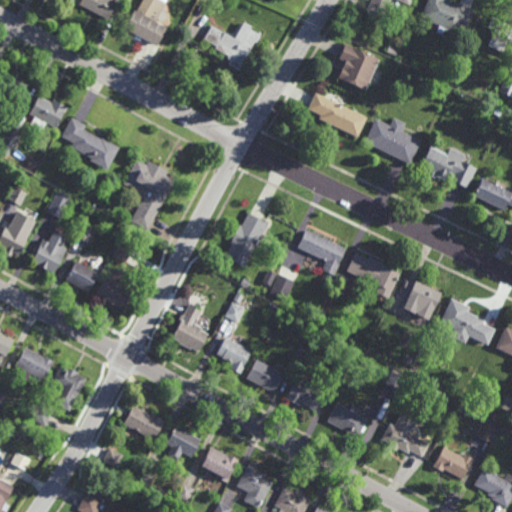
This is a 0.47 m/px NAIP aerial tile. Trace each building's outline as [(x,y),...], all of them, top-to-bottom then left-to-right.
[(116,0),(107,19),(78,4),(80,0),(116,0)] [(411,0),(409,6),(394,0),(391,0),(383,20),(366,13),(371,0),(411,0)] [(444,0),(457,6),(458,4),(472,10),(466,26),(459,24),(456,31),(421,17),(427,0),(444,0)] [(144,16),(165,27),(155,45),(123,28),(133,11),(134,11),(137,4),(148,10),(144,16)] [(511,56),(487,45),(494,30),(487,27),(492,16),(509,24),(508,26),(511,27),(511,56)] [(255,43),(254,42),(238,70),(227,64),(229,61),(226,59),(227,57),(221,53),(214,49),(215,47),(202,40),(210,27),(222,33),(223,32),(232,38),(241,22),(251,27),(250,30),(259,35),(255,43)] [(365,89),(337,76),(345,59),(339,56),(345,42),(379,58),(365,89)] [(395,55),(386,51),(388,45),(398,49),(395,55)] [(26,84),(15,106),(0,97),(0,73),(12,80),(13,78),(26,84)] [(511,96),(498,90),(506,73),(511,75),(511,96)] [(357,136),(318,118),(320,114),(307,108),(315,92),(366,117),(357,136)] [(50,103),(52,99),(66,107),(55,128),(46,122),(41,130),(30,124),(34,116),(29,113),(38,96),(50,103)] [(100,139),(101,138),(118,147),(106,169),(89,160),(90,158),(69,146),(72,142),(60,136),(70,117),(85,126),(83,130),(100,139)] [(401,131),(420,140),(409,164),(363,141),(375,118),(389,125),(393,117),(405,123),(401,131)] [(14,149),(2,142),(8,129),(21,135),(14,149)] [(447,153),(450,147),(465,155),(463,161),(476,167),(466,187),(449,179),(452,173),(448,172),(445,180),(435,175),(434,177),(426,174),(427,172),(419,168),(430,145),(447,153)] [(146,164),(148,161),(167,172),(165,175),(174,180),(147,230),(130,221),(142,199),(133,194),(135,192),(122,184),(136,159),(146,164)] [(511,191),(511,204),(508,203),(505,210),(474,195),(483,177),(511,191)] [(20,206),(8,200),(14,187),(26,193),(20,206)] [(62,219),(46,211),(56,190),(72,198),(62,219)] [(243,267),(224,256),(231,243),(230,242),(239,225),(240,226),(247,213),(266,223),(243,267)] [(20,229),(17,234),(26,239),(18,255),(0,245),(0,235),(4,227),(9,229),(11,224),(20,229)] [(89,243),(77,237),(82,226),(94,231),(89,243)] [(333,275),(322,269),(325,261),(296,248),(305,229),(345,248),(333,275)] [(62,246),(66,249),(53,273),(31,261),(43,239),(47,242),(53,231),(66,238),(62,246)] [(125,263),(111,255),(118,243),(132,251),(125,263)] [(367,259),(368,257),(382,264),(382,265),(398,273),(387,298),(375,292),(378,286),(346,271),(354,253),(367,259)] [(86,292),(65,280),(75,261),(97,273),(86,292)] [(269,285),(262,282),(267,271),(275,274),(269,285)] [(285,300),(269,293),(278,274),(293,281),(285,300)] [(122,309),(95,294),(104,277),(131,291),(122,309)] [(245,288),(240,285),(243,278),(249,282),(245,288)] [(428,319),(403,307),(415,280),(441,293),(428,319)] [(239,303),(233,300),(236,293),(242,296),(239,303)] [(488,345),(468,336),(465,343),(450,336),(453,329),(440,322),(451,298),(469,308),(468,311),(485,320),(484,324),(495,329),(488,345)] [(236,322),(224,316),(231,303),(243,309),(236,322)] [(197,320),(194,318),(191,326),(193,326),(194,324),(201,328),(199,331),(206,334),(198,351),(190,348),(189,350),(178,343),(178,342),(171,338),(180,320),(183,321),(186,314),(184,313),(188,305),(201,311),(197,320)] [(271,315),(266,311),(270,306),(275,310),(271,315)] [(511,329),(511,355),(496,347),(506,327),(511,329)] [(0,333),(12,339),(3,357),(2,356),(0,360),(0,333)] [(239,374),(230,368),(232,365),(229,363),(229,362),(221,358),(222,357),(216,354),(225,337),(250,351),(241,367),(242,368),(239,374)] [(301,361),(293,356),(300,344),(308,348),(301,361)] [(43,357),(44,356),(53,361),(42,381),(30,374),(26,381),(23,380),(22,382),(10,376),(25,347),(43,357)] [(273,394),(245,379),(255,360),(283,375),(273,394)] [(342,381),(329,374),(336,361),(349,368),(342,381)] [(67,368),(67,366),(79,373),(78,374),(86,378),(69,411),(51,402),(58,388),(50,384),(60,365),(67,368)] [(397,390),(385,384),(392,372),(404,378),(397,390)] [(313,411),(300,404),(299,407),(284,399),(296,377),(323,392),(313,411)] [(44,426),(28,417),(37,400),(53,409),(44,426)] [(357,438),(327,421),(336,404),(366,420),(357,438)] [(153,417),(154,415),(164,420),(154,440),(123,424),(132,406),(153,417)] [(409,434),(427,444),(420,457),(410,451),(408,455),(397,449),(395,453),(389,449),(391,446),(380,440),(389,424),(393,426),(401,412),(417,421),(409,434)] [(490,444),(476,436),(484,422),(497,429),(490,444)] [(191,458),(181,453),(176,462),(166,456),(171,447),(166,444),(175,426),(201,440),(191,458)] [(227,456),(227,454),(238,460),(226,483),(215,477),(216,475),(200,466),(211,447),(227,456)] [(462,458),(464,455),(473,460),(462,480),(434,464),(443,447),(462,458)] [(115,468),(103,461),(109,448),(122,455),(115,468)] [(25,469),(29,459),(14,453),(10,464),(25,469)] [(151,484),(137,478),(144,464),(157,470),(151,484)] [(257,509),(243,501),(247,493),(236,486),(247,465),(265,475),(264,478),(272,483),(257,509)] [(490,499),(491,498),(487,495),(487,494),(473,486),(483,468),(504,480),(506,474),(511,477),(511,495),(505,508),(490,499)] [(0,511),(0,479),(13,487),(0,511)] [(187,502),(175,496),(182,483),(194,489),(187,502)] [(293,493),(295,490),(310,498),(303,511),(285,511),(274,506),(283,488),(293,493)] [(96,511),(79,511),(77,511),(85,495),(101,503),(96,511)] [(229,511),(214,511),(219,503),(231,509),(229,511)]
